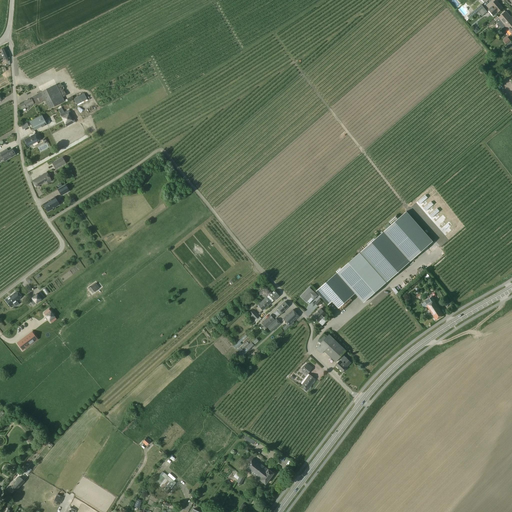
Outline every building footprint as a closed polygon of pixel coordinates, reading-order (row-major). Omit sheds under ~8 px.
[(496,0),(489,6),(491,7),(488,10),(493,16),(503,8),(496,0)] [(482,5),(474,11),(476,14),(478,12),(484,7),(482,5)] [(484,7),(478,12),(479,13),(481,15),(482,16),(487,12),(484,7)] [(505,26),(511,20),(511,16),(511,17),(506,11),(498,18),(497,16),(489,23),(491,25),(496,21),(502,29),(505,26)] [(8,58),(4,48),(0,50),(0,53),(1,55),(0,55),(0,61),(3,60),(8,58)] [(45,101),(49,109),(65,101),(56,84),(41,92),(41,93),(30,98),(31,98),(19,104),(22,110),(33,104),(34,106),(45,101)] [(77,105),(87,99),(84,93),(74,99),(77,105)] [(67,111),(60,114),(67,126),(73,123),(75,122),(73,117),(71,118),(67,111)] [(42,116),(30,122),(34,130),(42,126),(42,127),(47,125),(42,116)] [(28,146),(32,144),(38,140),(34,133),(31,135),(31,136),(24,140),(28,146)] [(15,155),(12,149),(8,151),(7,149),(0,152),(0,153),(4,161),(15,155)] [(56,169),(66,163),(62,157),(52,163),(56,169)] [(33,180),(37,187),(46,181),(47,183),(49,183),(51,181),(51,180),(50,179),(51,178),(47,172),(33,180)] [(61,196),(69,191),(66,185),(58,190),(61,196)] [(55,197),(43,204),(48,212),(59,205),(55,197)] [(320,288),(316,291),(328,305),(332,301),(339,308),(356,293),(361,300),(364,302),(387,282),(410,261),(432,241),(406,212),(399,218),(396,215),(388,222),(390,225),(383,232),(360,252),(342,269),(337,273),(320,288)] [(396,294),(423,272),(419,267),(392,289),(396,294)] [(97,289),(94,284),(89,288),(92,293),(97,289)] [(309,288),(301,297),(306,301),(311,296),(314,299),(317,295),(309,288)] [(266,298),(258,305),(262,310),(270,303),(271,303),(272,302),(279,296),(274,291),(269,295),(267,297),(266,298)] [(36,304),(42,299),(41,299),(44,297),(40,292),(37,293),(31,298),(29,300),(33,305),(35,303),(36,304)] [(5,300),(10,306),(13,304),(15,306),(19,304),(16,301),(20,298),(15,293),(5,300)] [(436,320),(444,315),(432,297),(424,302),(436,320)] [(289,306),(284,302),(277,308),(278,309),(276,311),(279,315),(289,306)] [(321,308),(313,317),(322,325),(327,321),(325,319),(324,320),(322,319),(326,314),(321,308)] [(44,313),(51,323),(56,319),(49,309),(44,313)] [(253,309),(247,315),(249,318),(250,317),(252,319),(249,321),(252,325),(255,321),(259,317),(253,309)] [(299,316),(293,310),(283,319),(289,325),(290,326),(294,323),(293,321),(299,316)] [(266,328),(267,327),(275,320),(270,315),(261,323),(263,326),(262,327),(264,329),(265,328),(266,328)] [(271,332),(281,324),(276,319),(275,320),(267,327),(271,332)] [(35,340),(32,336),(30,334),(20,341),(23,346),(26,345),(27,346),(35,340)] [(351,363),(343,355),(347,351),(329,334),(326,338),(324,336),(319,341),(321,343),(316,348),(322,354),(324,351),(336,362),(340,358),(342,359),(336,366),(342,372),(351,363)] [(301,371),(307,375),(313,367),(307,363),(301,371)] [(311,385),(310,385),(315,379),(309,375),(302,385),(304,387),(303,389),(306,391),(308,389),(311,385)] [(243,439),(253,444),(255,441),(245,435),(243,439)] [(142,442),(147,446),(150,441),(146,438),(142,442)] [(274,473),(268,469),(261,464),(253,458),(245,469),(260,479),(259,480),(265,484),(274,473)] [(162,471),(154,482),(163,488),(165,490),(164,491),(166,493),(167,494),(176,482),(167,476),(167,475),(162,471)] [(241,485),(245,477),(240,475),(236,482),(241,485)] [(15,481),(17,482),(12,488),(15,491),(24,481),(21,479),(20,479),(19,478),(15,481)] [(60,505),(63,497),(57,494),(53,501),(60,505)] [(189,500),(184,510),(185,510),(185,511),(187,511),(191,507),(191,506),(193,502),(189,500)]
